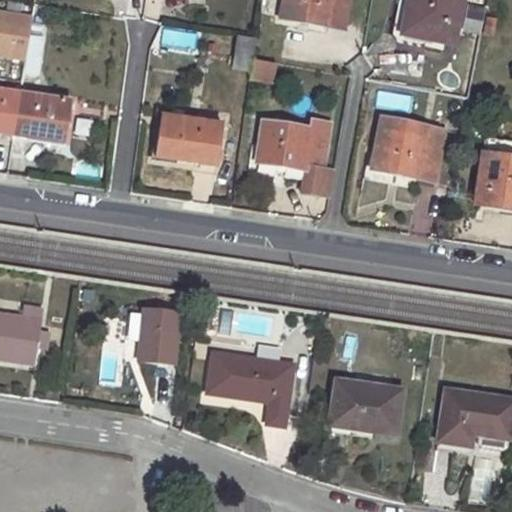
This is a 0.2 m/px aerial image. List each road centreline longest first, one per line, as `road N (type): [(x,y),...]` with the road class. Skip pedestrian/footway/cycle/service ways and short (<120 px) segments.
road 1 (residential): [(0,419),(156,443),(344,511)]
road 2 (residential): [(114,218),(328,240)]
road 3 (residential): [(140,24),(114,218)]
road 4 (residential): [(328,240),(511,276)]
road 5 (residential): [(328,240),(356,74),(365,64)]
